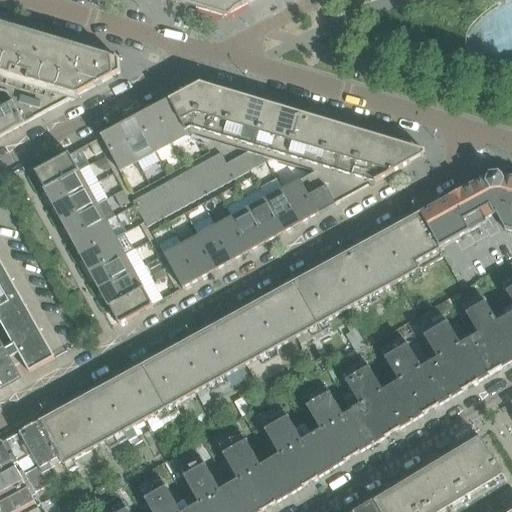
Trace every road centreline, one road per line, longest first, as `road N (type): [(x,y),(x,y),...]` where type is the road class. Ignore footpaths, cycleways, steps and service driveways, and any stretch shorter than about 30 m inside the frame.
road 1 (residential): [(464,131),(447,172),(0,421)]
road 2 (residential): [(464,131),(195,53)]
road 3 (residential): [(311,511),(511,391)]
road 4 (residential): [(0,167),(163,81),(195,53)]
road 5 (residential): [(195,53),(0,0)]
road 6 (residential): [(195,53),(236,45),(319,0)]
